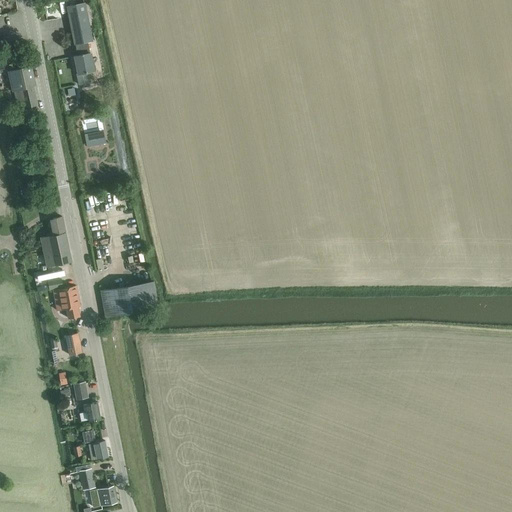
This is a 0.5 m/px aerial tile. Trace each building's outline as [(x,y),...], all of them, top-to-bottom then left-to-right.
[(74,56),(78,74),(77,74),(79,85),(90,82),(88,73),(95,71),(92,52),(90,52),(88,42),(93,41),(86,4),(67,8),(75,44),(78,55),(74,56)] [(16,52),(4,55),(6,61),(17,58),(16,52)] [(37,105),(38,105),(34,86),(36,86),(32,66),(8,71),(12,91),(14,91),(18,109),(37,105)] [(73,87),(66,88),(67,95),(74,93),(73,87)] [(10,100),(4,102),(6,112),(12,110),(10,100)] [(19,113),(19,112),(10,114),(12,121),(13,127),(22,124),(19,113)] [(97,188),(94,174),(83,176),(85,190),(97,188)] [(46,267),(72,262),(62,217),(50,219),(50,221),(49,221),(48,223),(49,226),(51,227),(52,227),(53,235),(41,237),(46,267)] [(104,270),(102,258),(96,260),(99,272),(104,270)] [(101,290),(106,316),(159,306),(155,281),(101,290)] [(76,285),(53,290),(57,310),(66,308),(68,319),(75,317),(80,316),(78,306),(81,305),(76,285)] [(69,355),(77,353),(82,352),(78,333),(65,335),(69,355)] [(74,384),(77,400),(89,397),(86,381),(74,384)] [(98,402),(83,405),(84,412),(87,412),(89,420),(101,418),(98,402)] [(108,456),(105,440),(88,444),(92,460),(108,456)] [(82,455),(80,446),(73,447),(75,456),(82,455)] [(82,485),(94,483),(91,470),(80,472),(82,485)] [(114,486),(97,490),(100,505),(117,502),(114,486)]
